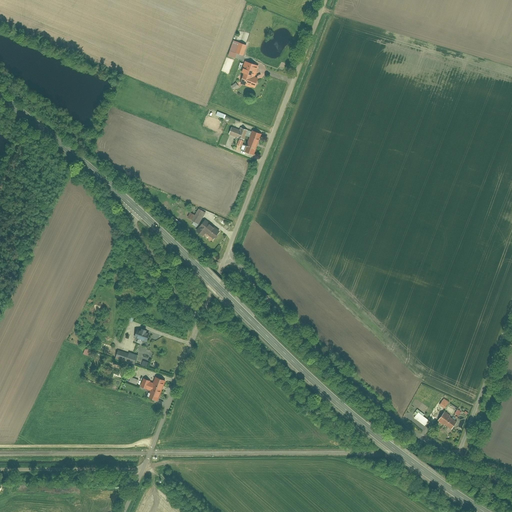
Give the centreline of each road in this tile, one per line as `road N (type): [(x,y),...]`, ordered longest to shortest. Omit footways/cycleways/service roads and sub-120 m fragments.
road 1 (primary): [(488,511),(327,392),(138,209)]
road 2 (residential): [(224,253),(308,346),(383,412),(415,435),(511,474)]
road 3 (unclassified): [(224,253),(324,0)]
road 4 (primary): [(138,209),(0,95)]
road 5 (unclassified): [(142,465),(199,317)]
road 6 (track): [(455,452),(511,309)]
road 7 (unclassified): [(0,467),(142,465)]
road 8 (unclassified): [(199,317),(134,226),(138,209)]
